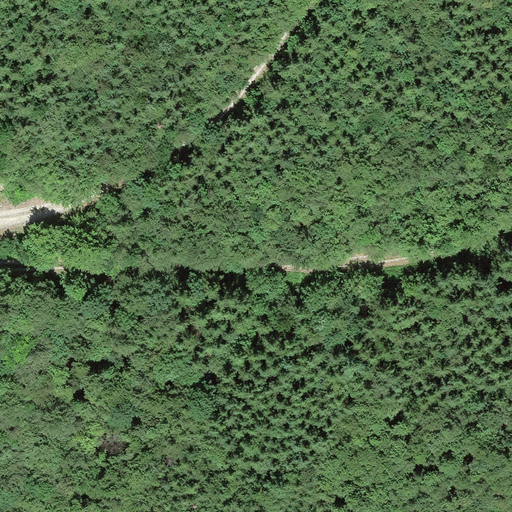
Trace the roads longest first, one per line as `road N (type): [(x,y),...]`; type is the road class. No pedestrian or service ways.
road 1 (track): [(0,268),(357,270),(423,260),(511,218)]
road 2 (track): [(0,228),(60,209),(212,125),(311,0)]
